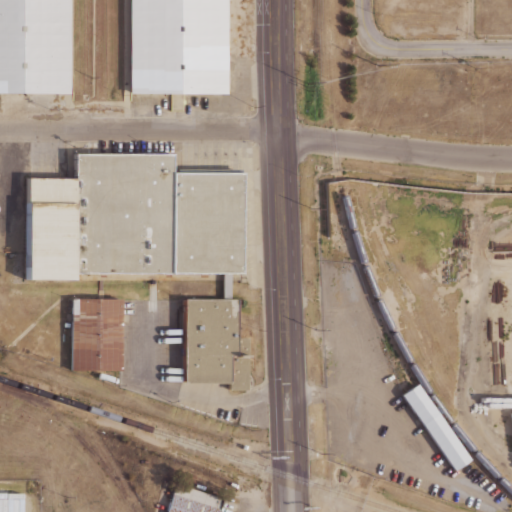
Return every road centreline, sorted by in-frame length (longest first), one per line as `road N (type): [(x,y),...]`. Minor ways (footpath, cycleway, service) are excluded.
road 1 (secondary): [(279,0),(291,511)]
road 2 (residential): [(278,132),(0,129)]
road 3 (residential): [(278,132),(511,157)]
road 4 (residential): [(365,49),(511,47)]
